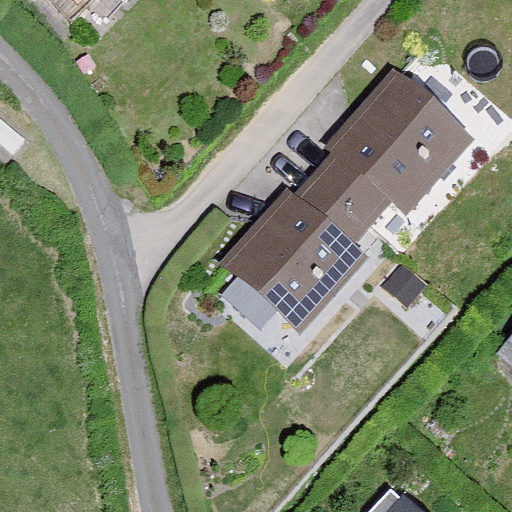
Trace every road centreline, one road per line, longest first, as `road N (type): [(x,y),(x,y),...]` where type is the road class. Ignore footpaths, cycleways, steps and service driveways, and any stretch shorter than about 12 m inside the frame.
road 1 (residential): [(119,281),(385,0)]
road 2 (residential): [(0,54),(39,99),(92,188),(119,281)]
road 3 (residential): [(119,281),(159,511)]
